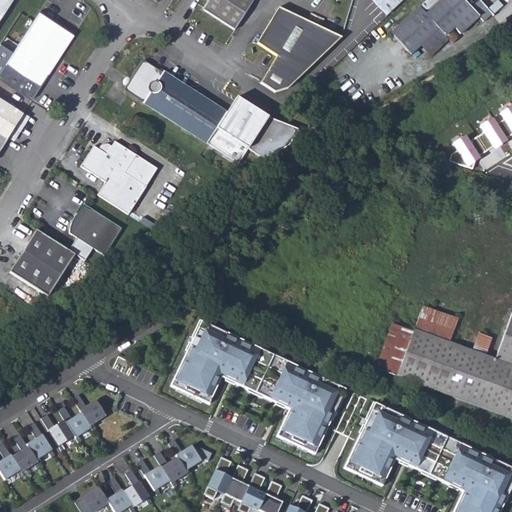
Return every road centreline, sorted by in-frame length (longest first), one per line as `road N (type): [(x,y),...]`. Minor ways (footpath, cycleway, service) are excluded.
road 1 (residential): [(0,226),(132,17)]
road 2 (residential): [(171,407),(389,511)]
road 3 (residential): [(14,511),(171,407)]
road 4 (residential): [(241,79),(132,17)]
